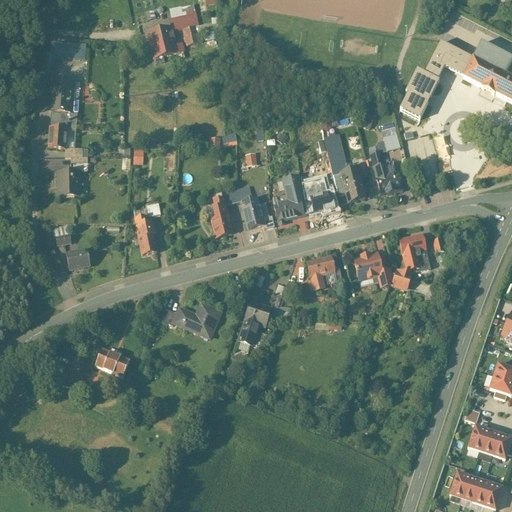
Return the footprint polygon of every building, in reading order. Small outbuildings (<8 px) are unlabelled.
[(193,6),(180,9),(181,15),(185,14),(194,12),(193,6)] [(180,9),(169,11),(171,20),(185,16),(185,14),(181,15),(180,9)] [(194,12),(185,14),(185,16),(171,20),(173,27),(173,28),(175,27),(177,33),(182,32),(198,28),(194,12)] [(173,27),(146,34),(154,67),(163,64),(162,58),(183,53),(181,45),(175,47),(172,34),(177,33),(175,27),(173,28),(173,27)] [(198,28),(182,32),(186,48),(202,44),(198,28)] [(85,47),(50,44),(49,58),(54,58),(84,60),(85,47)] [(511,81),(504,78),(472,62),(440,46),(424,77),(416,73),(405,95),(408,97),(400,112),(419,122),(438,84),(436,83),(437,83),(425,77),(429,70),(434,73),(440,60),(466,74),(463,80),(482,90),(481,91),(494,97),(494,96),(511,105),(511,81)] [(511,61),(480,46),(472,62),(504,78),(511,61)] [(49,58),(38,57),(37,74),(53,75),(54,58),(49,58)] [(73,84),(51,82),(48,113),(52,114),(51,129),(74,131),(75,131),(77,115),(71,114),(73,84)] [(365,117),(362,125),(372,129),(375,121),(365,117)] [(51,129),(49,129),(48,150),(64,151),(65,151),(65,150),(73,150),(74,131),(51,129)] [(337,138),(323,141),(329,165),(344,161),(338,137),(337,137),(337,138)] [(396,137),(382,140),(386,154),(399,150),(396,137)] [(221,140),(211,139),(211,150),(220,151),(221,140)] [(146,145),(136,145),(136,160),(145,160),(146,145)] [(73,150),(65,150),(65,151),(64,151),(64,160),(70,160),(82,160),(82,151),(73,150)] [(379,154),(369,156),(373,171),(374,170),(383,168),(379,154)] [(256,155),(245,156),(246,166),(257,165),(256,155)] [(87,160),(82,160),(70,160),(70,168),(87,168),(87,160)] [(344,161),(329,165),(329,167),(332,177),(347,173),(344,161)] [(70,174),(58,174),(58,199),(79,199),(78,174),(71,174),(70,168),(70,174)] [(383,168),(374,170),(377,181),(387,179),(384,168),(383,168)] [(341,176),(332,178),(336,194),(338,199),(346,197),(343,185),(355,182),(354,178),(342,181),(341,176)] [(377,181),(376,181),(380,198),(400,193),(396,176),(387,179),(377,181)] [(299,179),(282,183),(284,192),(301,188),(299,179)] [(355,182),(343,185),(346,197),(348,205),(364,200),(359,180),(355,182)] [(301,188),(284,192),(286,198),(274,201),(274,200),(272,200),(273,201),(272,201),(274,209),(292,204),(303,202),(301,188)] [(249,190),(236,192),(237,205),(251,201),(249,190)] [(236,192),(221,196),(224,209),(237,205),(236,192)] [(221,195),(213,197),(213,204),(214,211),(215,211),(224,209),(221,196),(221,195)] [(327,196),(308,200),(312,215),(331,211),(327,196)] [(312,215),(308,200),(303,202),(307,217),(312,215)] [(256,201),(244,204),(246,212),(243,213),(243,214),(258,210),(256,201)] [(303,202),(292,204),(296,219),(307,217),(303,202)] [(274,209),(277,224),(296,219),(292,204),(274,209)] [(152,208),(145,210),(147,220),(154,219),(152,208)] [(224,209),(215,211),(214,211),(212,211),(215,221),(226,218),(224,209)] [(258,210),(243,214),(247,232),(262,228),(263,228),(261,221),(258,210)] [(215,221),(211,222),(216,240),(231,236),(226,218),(215,221)] [(271,219),(261,221),(263,228),(262,228),(263,232),(274,229),(271,219)] [(145,220),(135,222),(136,228),(146,226),(145,220)] [(146,226),(136,228),(138,240),(152,237),(153,238),(155,238),(152,225),(146,226)] [(62,228),(55,228),(55,237),(63,236),(62,228)] [(69,236),(55,239),(56,248),(70,245),(69,236)] [(152,237),(138,240),(140,251),(139,252),(140,256),(141,256),(142,258),(156,255),(153,238),(152,237)] [(421,237),(398,243),(402,258),(403,258),(412,255),(425,252),(421,237)] [(440,240),(432,243),(436,255),(444,253),(440,240)] [(48,262),(56,260),(53,248),(45,250),(48,262)] [(86,252),(66,256),(69,273),(89,268),(86,252)] [(425,252),(412,255),(413,260),(416,259),(419,271),(418,271),(419,274),(430,271),(425,252)] [(412,255),(403,258),(406,271),(407,274),(418,271),(419,271),(416,259),(413,260),(412,255)] [(368,257),(361,259),(361,261),(353,262),(356,273),(356,274),(356,276),(357,276),(358,283),(378,279),(381,278),(380,274),(376,257),(369,259),(368,257)] [(329,260),(306,265),(310,280),(311,280),(319,278),(333,275),(329,260)] [(406,271),(395,274),(394,276),(391,288),(404,292),(408,279),(407,274),(406,271)] [(389,272),(380,274),(381,278),(378,279),(381,290),(391,288),(394,276),(390,277),(389,272)] [(339,273),(333,275),(336,285),(342,283),(339,273)] [(254,275),(251,286),(260,289),(264,278),(254,275)] [(319,278),(311,280),(312,283),(309,283),(310,289),(311,293),(322,290),(319,278)] [(295,288),(287,285),(282,299),(290,302),(295,288)] [(278,286),(275,294),(281,296),(283,288),(278,286)] [(281,299),(274,296),(270,309),(277,311),(281,299)] [(270,312),(250,305),(244,323),(245,323),(258,327),(264,329),(270,312)] [(220,315),(200,307),(195,319),(179,312),(177,317),(173,326),(174,326),(209,341),(220,315)] [(177,317),(163,311),(158,323),(172,329),(174,326),(173,326),(177,317)] [(511,319),(509,319),(498,344),(511,349),(511,319)] [(258,327),(245,323),(238,344),(251,348),(258,327)] [(128,363),(102,352),(95,369),(122,379),(128,363)] [(83,368),(70,363),(60,389),(73,394),(83,368)] [(511,396),(511,371),(496,367),(488,392),(511,399),(511,396)] [(327,416),(330,405),(318,401),(315,413),(327,416)] [(479,415),(468,412),(464,423),(475,427),(479,415)] [(511,441),(474,429),(467,451),(504,463),(506,457),(510,446),(511,441)] [(495,511),(502,491),(457,477),(449,500),(488,511),(495,511)]
